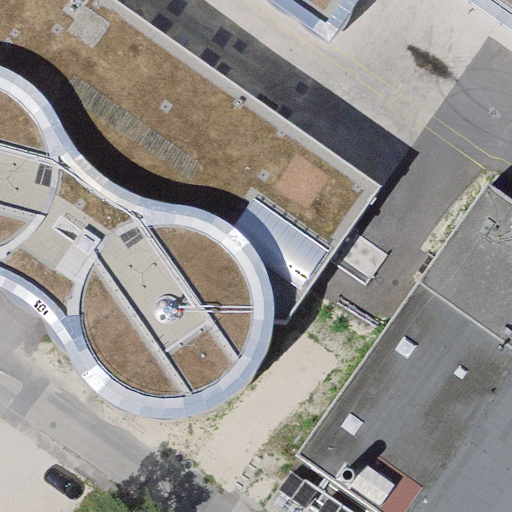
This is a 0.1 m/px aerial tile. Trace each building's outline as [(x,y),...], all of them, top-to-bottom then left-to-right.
[(0,0),(0,110),(5,112),(29,130),(47,154),(55,183),(55,213),(45,241),(27,265),(2,282),(0,282),(0,303),(7,306),(27,317),(48,332),(62,349),(75,369),(71,337),(79,306),(97,278),(122,259),(151,249),(181,249),(209,258),(234,276),(251,300),(260,329),(260,349),(284,346),(384,205),(85,0),(0,0)] [(253,0),(328,52),(363,0),(253,0)] [(511,0),(448,0),(511,44),(511,0)] [(0,282),(2,282),(27,265),(45,241),(55,213),(55,183),(47,154),(29,130),(5,112),(0,110),(0,282)] [(511,511),(511,202),(493,189),(298,462),(368,511),(511,511)] [(75,369),(90,399),(113,421),(143,434),(175,437),(207,428),(232,411),(250,387),(259,359),(260,349),(260,329),(251,300),(234,276),(209,258),(181,249),(151,249),(122,259),(97,278),(79,306),(71,337),(75,369)]
